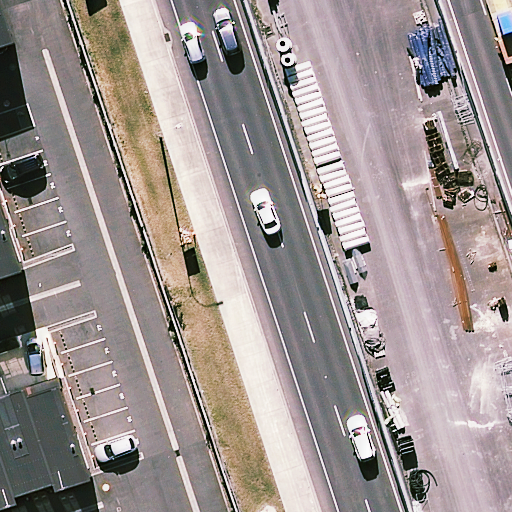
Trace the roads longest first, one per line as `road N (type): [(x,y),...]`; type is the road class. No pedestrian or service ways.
road 1 (primary): [(375,511),(199,0)]
road 2 (motorway): [(466,511),(305,0)]
road 3 (motorway): [(394,0),(511,384)]
road 4 (residential): [(102,288),(34,81),(0,93)]
road 5 (residential): [(173,511),(102,288)]
